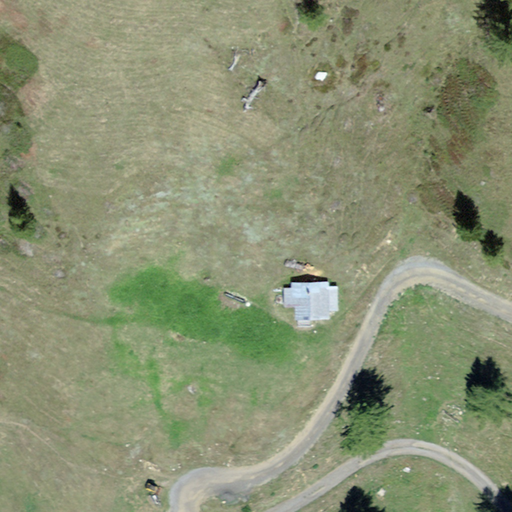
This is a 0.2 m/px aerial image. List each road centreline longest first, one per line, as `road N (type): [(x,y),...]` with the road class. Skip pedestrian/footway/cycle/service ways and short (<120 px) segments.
road 1 (track): [(186,511),(192,484),(258,469),(319,425),(389,282),(414,266),(511,307)]
road 2 (track): [(507,511),(477,472),(443,448),(412,445),(380,450),(266,511)]
